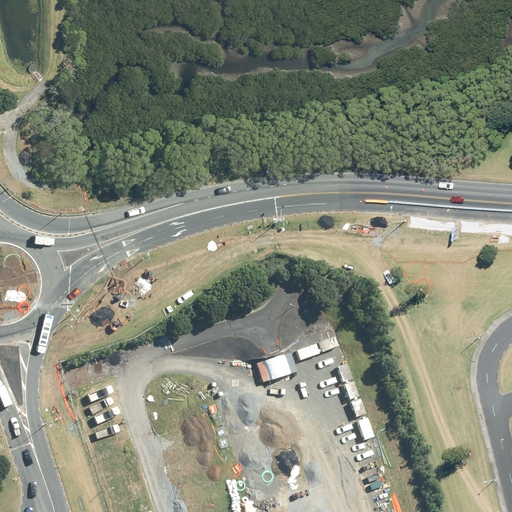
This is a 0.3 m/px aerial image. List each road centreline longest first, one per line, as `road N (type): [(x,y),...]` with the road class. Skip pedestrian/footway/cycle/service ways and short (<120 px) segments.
road 1 (primary): [(0,199),(30,218),(61,224),(185,194),(253,201)]
road 2 (primary): [(253,201),(355,193),(511,203)]
road 3 (primary): [(253,201),(13,293)]
road 4 (primary): [(5,264),(178,211),(253,201)]
road 5 (unclassified): [(13,293),(62,511)]
road 6 (unclassified): [(511,486),(486,374),(492,351),(511,329)]
